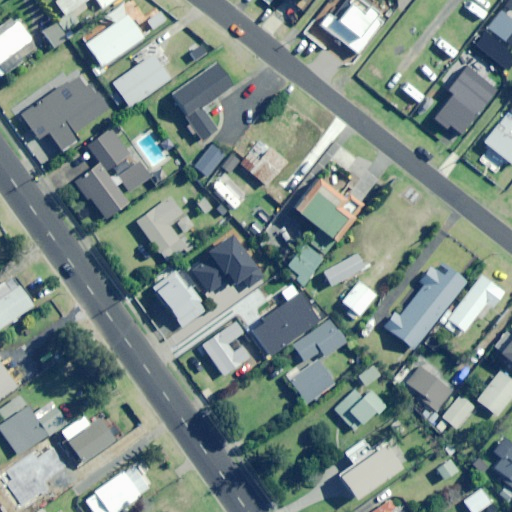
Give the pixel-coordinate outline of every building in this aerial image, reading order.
[(56,0),(55,1),(64,15),(56,21),(64,31),(78,22),(71,11),(86,0),(95,0),(102,9),(114,0),(56,0)] [(319,24),(357,54),(381,22),(375,17),(377,14),(359,0),(350,0),(335,20),(327,14),(319,24)] [(483,12),(490,0),(474,0),(471,4),(483,12)] [(511,46),(511,20),(500,10),(488,26),(511,46)] [(478,22),(465,12),(461,17),(454,12),(448,21),(467,36),(478,22)] [(102,67),(143,38),(126,14),(85,43),(102,67)] [(15,51),(33,39),(16,16),(11,20),(14,24),(0,34),(0,75),(1,77),(23,61),(15,51)] [(64,34),(55,21),(41,30),(53,48),(67,39),(64,34)] [(64,34),(67,39),(76,32),(73,27),(64,34)] [(129,107),(169,78),(152,54),(112,83),(129,107)] [(464,70),(490,91),(501,78),(482,62),(484,60),(477,54),(464,70)] [(202,107),(232,87),(216,63),(172,94),(202,139),(217,129),(202,107)] [(100,97),(97,100),(79,74),(21,114),(38,139),(48,132),(62,152),(79,140),(74,133),(109,109),(100,97)] [(511,135),(509,133),(511,129),(511,120),(506,115),(484,142),(511,165),(511,135)] [(106,170),(129,153),(111,128),(88,146),(106,170)] [(266,185),(286,163),(260,140),(251,151),(261,159),(250,171),(266,185)] [(204,180),(224,154),(211,145),(195,166),(197,174),(204,180)] [(129,192),(150,176),(139,161),(132,166),(128,160),(114,170),(129,192)] [(115,186),(120,181),(110,169),(105,174),(97,164),(76,183),(106,219),(127,201),(115,186)] [(287,266),(306,281),(364,203),(344,188),(348,183),(336,174),(327,185),(313,174),(268,234),(295,255),(287,266)] [(257,229),(277,204),(265,194),(245,219),(257,229)] [(171,197),(136,220),(168,267),(193,249),(184,235),(178,239),(167,223),(182,214),(171,197)] [(202,214),(212,208),(205,197),(195,203),(202,214)] [(182,234),(193,226),(186,216),(175,225),(182,234)] [(231,287),(256,268),(230,235),(207,253),(210,257),(192,271),(211,295),(227,283),(231,287)] [(331,286),(364,268),(356,253),(323,272),(331,286)] [(413,349),(419,341),(432,352),(440,341),(427,331),(467,281),(447,266),(441,274),(431,266),(415,286),(420,290),(398,318),(391,313),(382,325),(413,349)] [(189,286),(187,288),(172,270),(151,286),(182,327),(206,309),(189,286)] [(492,308),(504,292),(481,275),(456,308),(452,304),(439,321),(461,337),(486,304),(492,308)] [(358,316),(375,296),(358,282),(342,302),(358,316)] [(0,328),(32,306),(18,286),(0,298),(0,328)] [(270,354),(304,330),(289,310),(256,334),(270,354)] [(325,357),(345,342),(329,319),(293,345),(305,362),(320,351),(325,357)] [(235,338),(243,332),(235,322),(203,345),(225,375),(249,358),(235,338)] [(511,324),(493,348),(511,363),(511,324)] [(48,368),(63,358),(50,340),(36,350),(48,368)] [(0,397),(20,383),(0,355),(0,397)] [(305,403),(334,383),(318,359),(289,379),(305,403)] [(365,386),(379,375),(371,366),(358,376),(365,386)] [(438,408),(452,391),(423,367),(409,385),(438,408)] [(497,416),(511,396),(511,381),(499,372),(477,399),(497,416)] [(369,390),(360,398),(352,389),(333,407),(354,430),(374,412),(376,414),(384,407),(369,390)] [(51,402),(33,415),(20,395),(0,408),(0,429),(18,456),(65,423),(51,402)] [(456,428),(473,407),(459,396),(435,426),(442,431),(449,422),(456,428)] [(82,464),(122,433),(106,412),(66,442),(82,464)] [(355,499),(400,468),(385,445),(372,454),(363,440),(330,463),(355,499)] [(511,486),(511,445),(492,472),(511,486)] [(444,479),(457,471),(450,461),(437,469),(444,479)] [(137,492),(142,488),(127,468),(84,500),(93,511),(117,511),(139,496),(137,492)] [(470,511),(477,511),(490,503),(480,488),(463,501),(470,511)] [(390,511),(394,508),(388,500),(371,511),(390,511)]
